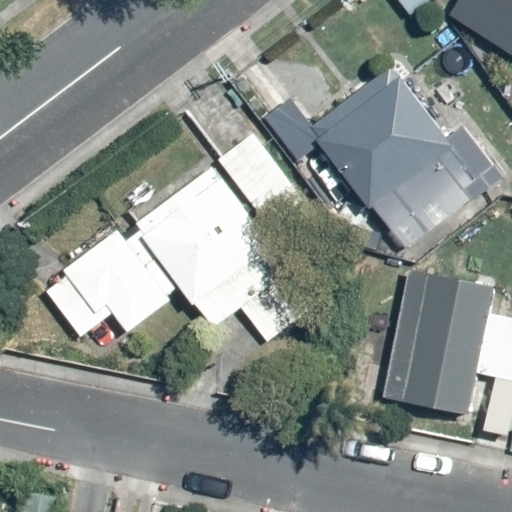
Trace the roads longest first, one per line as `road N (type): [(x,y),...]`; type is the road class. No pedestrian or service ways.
road 1 (residential): [(483,511),(0,419)]
road 2 (residential): [(0,137),(168,9)]
